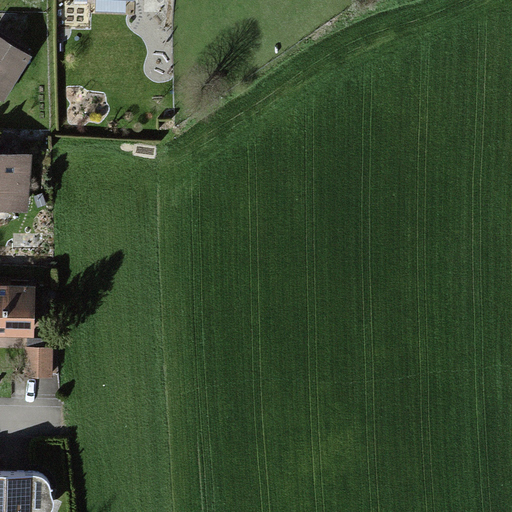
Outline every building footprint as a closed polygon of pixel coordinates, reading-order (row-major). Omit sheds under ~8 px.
[(31,57),(0,37),(0,99),(3,102),(31,57)] [(0,150),(0,200),(23,202),(27,152),(0,150)] [(35,284),(0,282),(0,332),(34,333),(35,284)] [(53,345),(26,345),(25,372),(52,373),(53,345)] [(34,468),(0,465),(0,500),(32,502),(34,468)]
